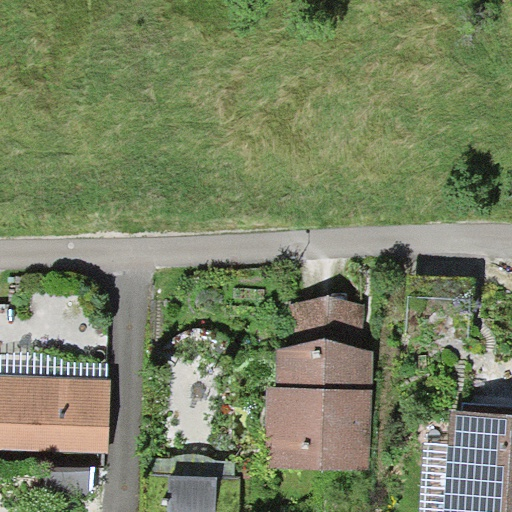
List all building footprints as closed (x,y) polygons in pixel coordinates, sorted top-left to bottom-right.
[(472,277),(408,273),(403,359),(467,362),(472,277)] [(364,305),(287,302),(286,348),(362,350),(364,305)] [(267,390),(265,467),(369,470),(373,351),(362,350),(286,348),(276,348),(275,390),(267,390)] [(0,359),(0,376),(110,380),(110,363),(0,359)] [(110,380),(0,376),(0,450),(108,454),(110,380)] [(449,442),(444,511),(511,511),(511,412),(451,409),(449,442)] [(420,511),(444,511),(449,442),(424,441),(420,511)] [(238,511),(240,475),(236,475),(237,460),(214,458),(207,455),(201,452),(188,452),(181,452),(176,453),(170,458),(141,457),(140,511),(238,511)]
